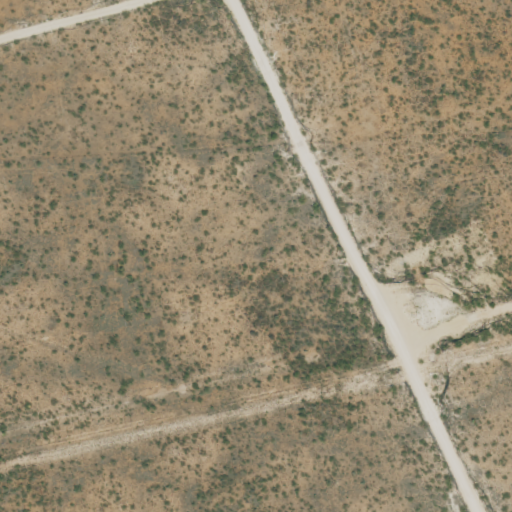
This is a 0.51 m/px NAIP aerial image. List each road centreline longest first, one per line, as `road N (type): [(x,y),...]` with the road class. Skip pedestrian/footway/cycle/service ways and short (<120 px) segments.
road 1 (track): [(509,511),(243,0)]
road 2 (track): [(0,36),(138,0)]
